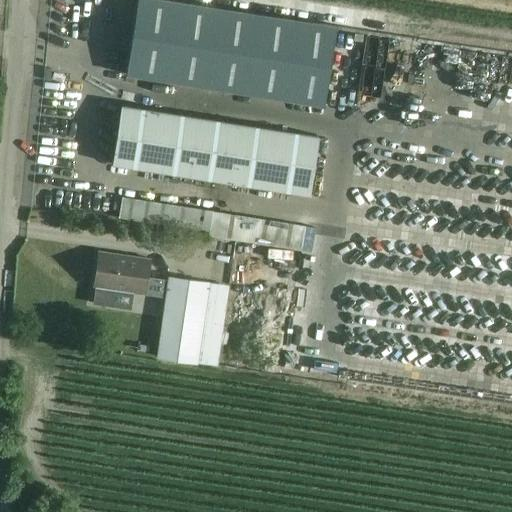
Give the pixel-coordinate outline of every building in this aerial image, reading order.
[(179,0),(137,0),(125,73),(324,104),(336,24),(179,0)] [(100,36),(106,13),(88,8),(81,31),(100,36)] [(406,73),(406,52),(393,52),(393,73),(406,73)] [(319,134),(127,103),(121,102),(111,162),(309,193),(319,134)] [(209,234),(209,236),(301,249),(305,226),(213,211),(209,234)] [(96,285),(93,302),(109,305),(111,287),(143,292),(148,257),(99,249),(94,285),(96,285)] [(168,274),(156,355),(196,361),(206,362),(218,282),(208,280),(168,274)]
